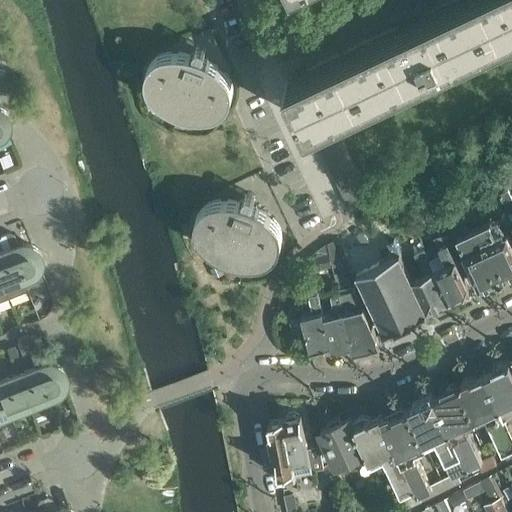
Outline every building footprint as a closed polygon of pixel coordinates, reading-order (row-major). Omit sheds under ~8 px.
[(511,0),(452,0),(288,78),(309,123),(511,26),(511,0)] [(173,51),(165,52),(162,53),(154,58),(148,66),(146,75),(147,84),(152,93),(165,104),(179,111),(196,115),(213,114),(221,111),(228,105),(232,97),(233,88),(231,79),(229,77),(227,74),(225,72),(220,67),(215,63),(209,59),(203,55),(205,53),(205,50),(204,47),(202,45),(198,45),(196,47),(194,50),(195,53),(187,52),(180,51),(173,51)] [(0,139),(1,139),(4,137),(6,134),(8,132),(9,131),(10,124),(9,117),(5,111),(0,107),(0,139)] [(313,130),(318,141),(339,131),(334,120),(313,130)] [(318,141),(323,152),(344,141),(339,131),(318,141)] [(323,152),(328,162),(349,152),(344,141),(323,152)] [(328,162),(333,173),(354,163),(349,152),(328,162)] [(333,173),(338,183),(359,173),(354,163),(333,173)] [(338,183),(343,194),(364,184),(359,173),(338,183)] [(500,192),(511,217),(511,194),(509,188),(504,191),(499,181),(496,183),(500,192)] [(364,184),(343,194),(348,205),(370,195),(364,184)] [(212,201),(211,201),(203,206),(197,214),(195,223),(197,232),(201,240),(214,251),(229,259),(245,263),(262,262),(271,259),(277,252),(282,244),(282,235),(280,226),(278,224),(276,221),(270,215),(264,210),(259,207),(252,204),(254,202),(255,199),(254,196),(251,194),(248,194),(245,195),(244,198),(244,201),(237,199),(229,199),(222,199),(215,200),(212,201)] [(386,215),(391,227),(410,218),(406,210),(408,209),(407,205),(386,215)] [(458,236),(481,285),(497,278),(498,278),(507,274),(506,273),(511,270),(511,242),(507,233),(498,237),(491,220),(458,236)] [(10,232),(5,233),(24,280),(32,277),(35,275),(37,274),(41,269),(42,264),(42,256),(38,249),(32,245),(31,244),(28,243),(25,243),(21,243),(18,244),(14,234),(10,232)] [(428,310),(413,279),(400,252),(397,244),(391,247),(384,232),(347,250),(357,272),(384,331),(428,310)] [(0,241),(3,250),(0,251),(0,276),(8,298),(27,290),(24,280),(5,233),(1,235),(0,237),(0,241)] [(443,253),(430,259),(449,300),(452,299),(453,301),(456,302),(461,299),(463,296),(462,294),(471,290),(444,233),(435,237),(443,253)] [(329,246),(328,246),(332,265),(333,265),(333,266),(344,263),(334,240),(328,243),(329,246)] [(332,265),(328,246),(317,252),(318,255),(312,256),(316,270),(332,265)] [(429,271),(413,279),(428,310),(449,300),(430,259),(424,248),(414,252),(422,269),(427,267),(429,271)] [(0,300),(8,298),(0,276),(0,300)] [(306,281),(310,295),(318,293),(314,277),(306,281)] [(326,345),(330,344),(324,316),(318,293),(310,295),(298,299),(302,316),(293,318),(291,321),(295,335),(298,336),(307,334),(311,349),(313,349),(316,352),(323,350),(325,346),(326,345)] [(347,346),(352,345),(346,317),(341,300),(340,294),(331,296),(335,313),(324,316),(330,344),(332,350),(334,350),(337,352),(344,351),(346,347),(347,346)] [(346,317),(352,345),(353,352),(355,351),(359,353),(367,351),(369,347),(372,347),(372,346),(379,344),(376,333),(359,295),(341,300),(346,317)] [(28,334),(23,336),(29,350),(37,347),(32,336),(28,334)] [(29,350),(23,336),(19,338),(17,342),(22,353),(29,350)] [(493,368),(485,372),(511,429),(511,364),(510,360),(508,361),(507,361),(503,359),(497,362),(495,366),(496,367),(493,368)] [(42,364),(35,366),(48,399),(53,397),(57,395),(61,393),(63,389),(65,386),(66,380),(64,374),(61,369),(57,365),(53,363),(49,363),(45,363),(42,364)] [(16,374),(29,407),(33,416),(52,408),(48,399),(35,366),(16,374)] [(461,383),(459,384),(477,420),(487,415),(508,458),(511,455),(511,429),(485,372),(476,377),(475,376),(473,378),(473,377),(469,376),(463,378),(461,382),(461,383)] [(16,374),(0,380),(0,387),(10,414),(29,407),(16,374)] [(443,392),(434,396),(468,466),(478,461),(482,469),(497,462),(493,454),(483,459),(466,425),(477,420),(459,384),(457,385),(457,384),(453,383),(447,386),(445,390),(443,392)] [(0,387),(0,418),(10,414),(0,387)] [(411,407),(410,407),(448,487),(461,480),(457,471),(468,466),(434,396),(426,400),(425,400),(423,401),(423,400),(419,399),(412,402),(411,406),(411,407)] [(394,415),(384,419),(422,500),(448,487),(410,407),(407,409),(406,408),(402,406),(395,410),(393,414),(394,415)] [(320,446),(308,448),(302,414),(300,414),(296,411),(295,411),(289,412),(286,416),(286,417),(284,417),(284,416),(270,419),(280,471),(282,482),(296,479),(295,474),(312,470),(324,468),(320,446)] [(353,420),(366,449),(373,463),(385,457),(408,507),(422,500),(384,419),(380,413),(372,417),(371,416),(369,417),(369,416),(365,415),(353,420)] [(348,457),(366,449),(353,420),(350,415),(342,419),(340,415),(328,421),(330,425),(321,429),(340,467),(350,462),(348,457)] [(487,488),(493,499),(498,511),(508,511),(501,495),(503,494),(493,473),(481,478),(482,479),(481,480),(486,489),(487,488)] [(469,497),(486,489),(481,480),(464,488),(469,497)] [(285,494),(288,511),(298,509),(294,492),(285,494)] [(47,496),(43,498),(48,511),(74,511),(70,509),(66,508),(63,507),(59,508),(56,509),(52,498),(47,496)] [(437,501),(441,511),(452,511),(446,497),(437,501)] [(40,511),(48,511),(43,498),(39,499),(37,504),(40,511)] [(489,511),(498,511),(493,499),(485,503),(489,511)] [(373,511),(374,511),(396,511),(391,502),(373,511)]
